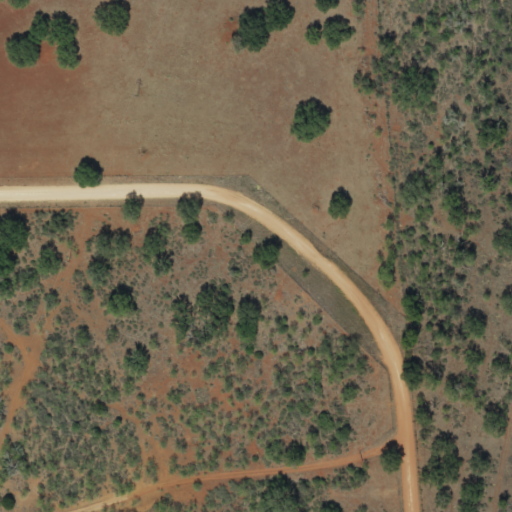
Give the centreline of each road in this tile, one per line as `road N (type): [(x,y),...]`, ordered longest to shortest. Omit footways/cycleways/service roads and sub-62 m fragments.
road 1 (residential): [(401,511),(375,281),(306,232),(0,196)]
road 2 (residential): [(395,461),(202,470),(40,511)]
